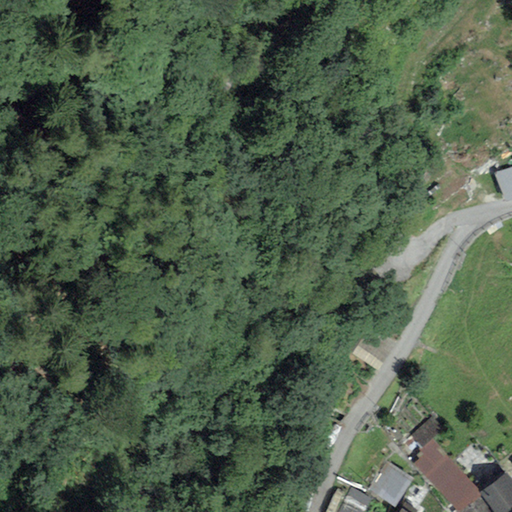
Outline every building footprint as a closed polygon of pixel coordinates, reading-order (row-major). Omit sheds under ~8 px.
[(511,160),(497,166),(507,196),(511,194),(511,160)] [(479,490),(432,441),(419,451),(424,455),(413,464),(442,494),(455,511),(459,511),(480,498),(475,492),(479,490)] [(414,477),(387,461),(369,491),(396,507),(414,477)] [(511,511),(511,480),(506,473),(479,493),(492,511),(511,511)] [(350,487),(336,511),(365,511),(372,500),(350,487)] [(459,511),(489,511),(480,498),(459,511)]
